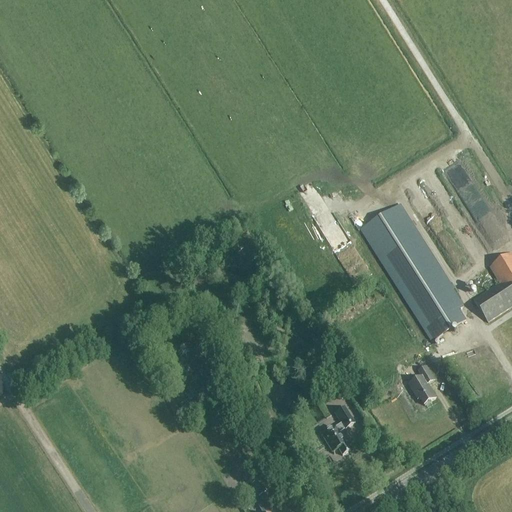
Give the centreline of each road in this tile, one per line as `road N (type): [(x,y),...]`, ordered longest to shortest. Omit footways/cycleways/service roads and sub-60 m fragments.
road 1 (primary): [(375,511),(511,422)]
road 2 (track): [(11,391),(90,511)]
